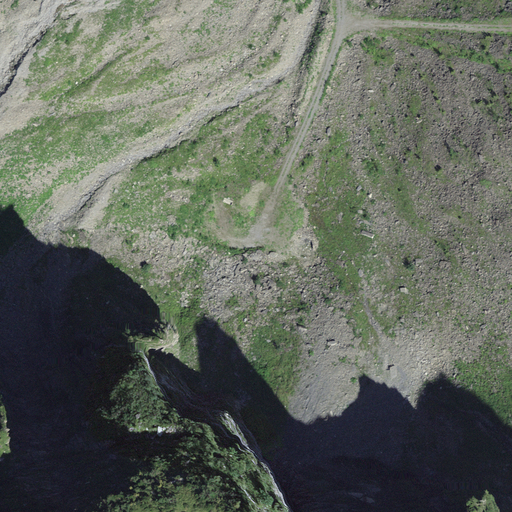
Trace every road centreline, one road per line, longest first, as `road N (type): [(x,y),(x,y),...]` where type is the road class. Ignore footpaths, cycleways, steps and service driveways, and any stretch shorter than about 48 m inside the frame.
road 1 (track): [(341,0),(344,22),(257,231),(238,241),(224,226),(224,207)]
road 2 (track): [(344,22),(511,26)]
